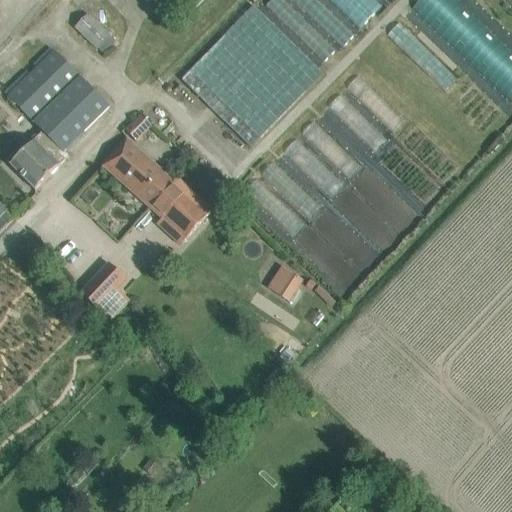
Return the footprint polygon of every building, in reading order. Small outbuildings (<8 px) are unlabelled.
[(205,0),(170,0),(187,17),(205,0)] [(511,51),(456,0),(417,0),(412,5),(511,96),(511,95),(511,51)] [(251,149),(323,75),(254,7),(181,81),(251,149)] [(109,36),(87,15),(75,29),(96,49),(109,36)] [(109,109),(54,52),(16,89),(13,86),(5,94),(8,98),(43,133),(52,142),(64,153),(109,109)] [(140,116),(125,130),(136,142),(151,128),(140,116)] [(321,119),(279,153),(298,175),(284,187),(288,193),(285,196),(296,209),(309,199),(299,187),(306,180),(319,196),(346,174),(336,161),(348,151),(321,119)] [(35,191),(66,161),(69,158),(64,153),(52,142),(43,133),(33,143),(34,143),(10,166),(35,191)] [(172,182),(127,141),(101,165),(124,186),(125,186),(149,209),(172,182)] [(212,211),(175,178),(172,182),(149,209),(168,225),(168,224),(186,240),(212,211)] [(6,214),(0,219),(0,233),(12,220),(6,214)] [(89,288),(80,297),(112,326),(127,310),(113,297),(127,283),(109,266),(89,288)] [(290,273),(275,295),(289,304),(303,282),(290,273)] [(310,282),(306,288),(311,292),(316,285),(310,282)] [(152,461),(143,470),(152,478),(160,469),(152,461)] [(76,480),(69,486),(74,491),(87,478),(78,469),(72,476),(76,480)]
